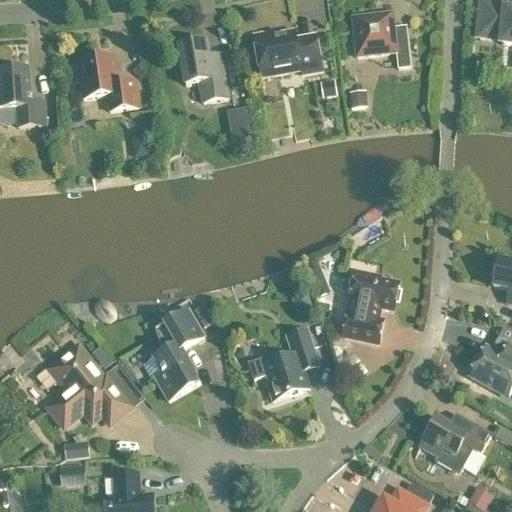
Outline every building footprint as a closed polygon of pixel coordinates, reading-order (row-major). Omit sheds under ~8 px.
[(503,50),(511,50),(511,19),(506,19),(507,12),(482,9),(479,43),(504,45),(503,50)] [(394,34),(393,19),(353,24),(357,64),(397,59),(398,75),(411,74),(407,32),(394,34)] [(254,41),(260,76),(273,73),(275,82),(301,77),(302,81),(323,77),(316,42),(297,45),(295,37),(276,41),(275,37),(254,41)] [(204,110),(228,105),(223,71),(210,73),(206,48),(179,53),(186,92),(200,90),(204,110)] [(119,91),(115,64),(72,70),(75,89),(81,88),(84,106),(108,102),(110,118),(139,114),(135,89),(119,91)] [(44,108),(32,109),(29,76),(0,78),(0,116),(18,115),(19,134),(46,132),(44,108)] [(338,102),(335,86),(321,89),(323,104),(338,102)] [(351,98),(351,109),(366,109),(366,98),(351,98)] [(227,118),(232,148),(252,145),(246,115),(227,118)] [(150,161),(146,137),(132,140),(136,163),(150,161)] [(316,266),(306,270),(314,289),(321,286),(322,282),(316,266)] [(511,269),(498,267),(493,293),(511,296),(511,269)] [(379,351),(384,328),(378,326),(381,315),(394,317),(400,290),(380,286),(380,282),(357,277),(344,344),(379,351)] [(188,317),(155,336),(164,360),(143,372),(152,386),(156,384),(169,408),(201,390),(181,357),(204,344),(188,317)] [(339,339),(334,324),(325,327),(329,342),(339,339)] [(293,362),(263,372),(260,364),(248,368),(254,386),(266,382),(269,390),(267,391),(273,408),(310,396),(305,378),(320,373),(307,336),(287,343),(293,362)] [(495,358),(486,353),(470,383),(492,395),(493,393),(509,402),(511,397),(511,352),(510,351),(504,362),(495,358)] [(114,396),(103,382),(79,353),(50,376),(68,399),(48,415),(65,435),(114,396)] [(421,454),(439,464),(437,467),(459,480),(473,456),(480,460),(491,442),(462,425),(456,436),(437,425),(421,454)] [(511,440),(501,434),(496,444),(511,453),(511,440)] [(90,463),(89,448),(65,451),(66,466),(90,463)] [(86,493),(85,472),(61,473),(62,495),(86,493)] [(140,502),(139,480),(115,482),(116,503),(109,504),(109,511),(154,511),(154,501),(140,502)] [(468,507),(477,511),(486,511),(493,500),(476,492),(468,507)] [(424,511),(406,501),(398,497),(391,510),(385,507),(381,511),(424,511)]
